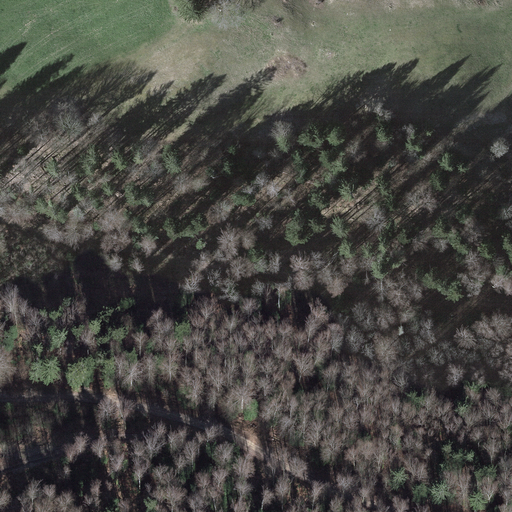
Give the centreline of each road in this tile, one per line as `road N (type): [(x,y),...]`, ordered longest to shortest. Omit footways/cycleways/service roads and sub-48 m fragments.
road 1 (track): [(0,219),(151,254),(466,295)]
road 2 (track): [(0,395),(99,396),(213,426),(395,511)]
road 3 (track): [(0,468),(122,435),(248,441)]
